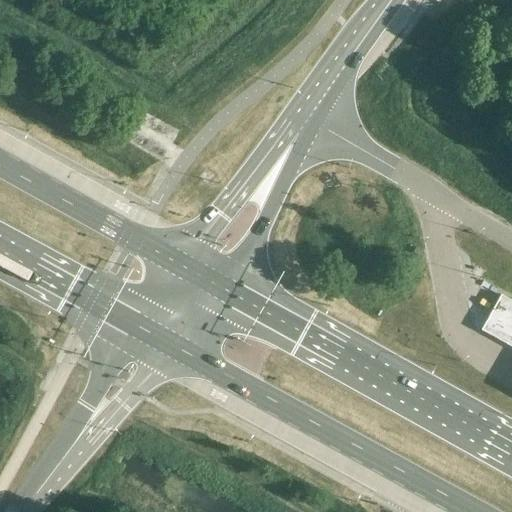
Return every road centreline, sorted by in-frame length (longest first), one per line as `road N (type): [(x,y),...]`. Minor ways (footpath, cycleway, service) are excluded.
road 1 (primary): [(174,345),(458,511)]
road 2 (primary): [(511,439),(220,287)]
road 3 (primary): [(181,269),(0,162)]
road 4 (secondary): [(272,169),(391,0)]
road 5 (primary): [(0,252),(137,327)]
road 6 (secondary): [(272,169),(222,214),(181,269)]
road 7 (secondary): [(220,287),(261,235),(272,169)]
road 8 (unclassified): [(81,438),(135,394),(174,345)]
road 9 (unclassified): [(137,327),(102,374),(81,438)]
